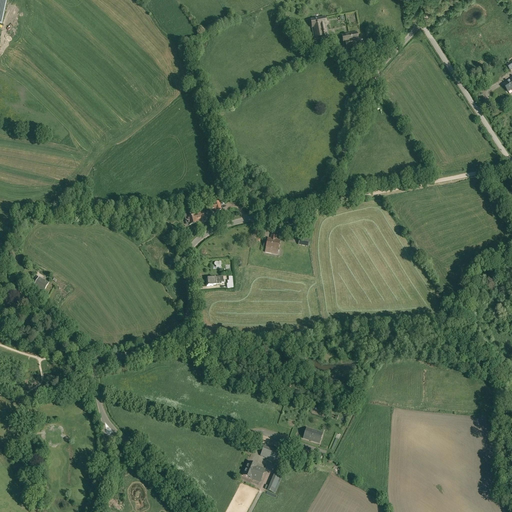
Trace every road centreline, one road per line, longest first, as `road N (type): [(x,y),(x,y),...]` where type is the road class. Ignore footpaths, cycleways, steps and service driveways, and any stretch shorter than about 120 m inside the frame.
road 1 (unclassified): [(105,358),(182,327),(188,255),(198,239),(325,195),(369,83),(421,21)]
road 2 (track): [(511,166),(319,200)]
road 3 (unclassified): [(511,163),(421,21)]
road 4 (track): [(97,397),(226,435),(249,450)]
road 5 (unclassified): [(192,511),(103,418)]
